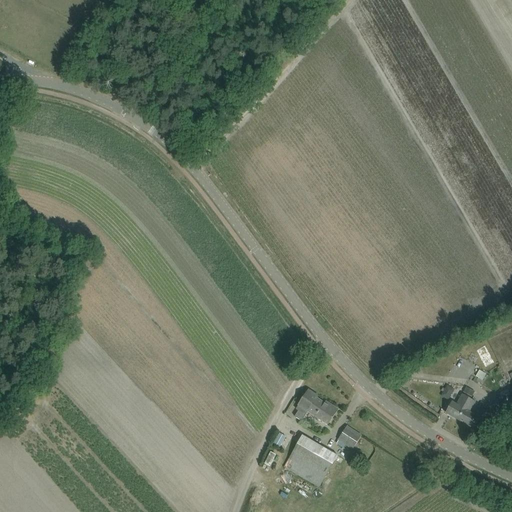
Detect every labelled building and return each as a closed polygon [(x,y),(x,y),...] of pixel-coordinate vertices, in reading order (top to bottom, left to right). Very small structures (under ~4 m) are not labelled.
[(479,370),(476,377),(478,378),(483,381),(486,374),(479,370)] [(449,389),(452,398),(460,395),(457,387),(449,389)] [(466,388),(463,392),(472,397),(475,392),(466,387),(466,388)] [(308,391),(303,399),(297,408),(300,410),(295,417),(301,422),(308,412),(328,425),(338,410),(329,404),(328,406),(317,399),(318,397),(308,391)] [(458,405),(452,402),(446,413),(471,427),(477,416),(469,411),(475,401),(464,394),(458,405)] [(499,408),(488,402),(481,414),(492,421),(499,408)] [(347,427),(342,435),(339,440),(353,449),(361,436),(347,427)] [(279,433),(273,444),(280,447),(286,437),(279,433)] [(338,456),(311,441),(303,436),(285,467),(320,487),(338,456)] [(278,452),(271,465),(277,468),(285,456),(278,452)]
